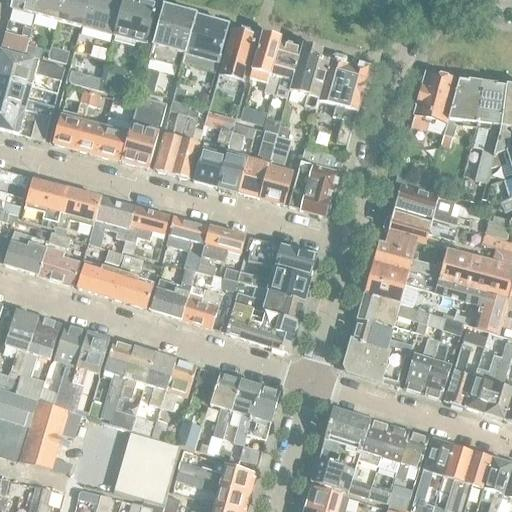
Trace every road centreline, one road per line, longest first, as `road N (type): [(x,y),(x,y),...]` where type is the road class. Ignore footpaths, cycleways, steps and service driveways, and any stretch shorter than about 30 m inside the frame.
road 1 (residential): [(0,155),(353,246)]
road 2 (residential): [(313,385),(0,287)]
road 3 (residential): [(353,246),(415,0)]
road 4 (residential): [(511,445),(313,385)]
road 5 (residential): [(313,385),(353,246)]
road 6 (residential): [(280,511),(313,385)]
